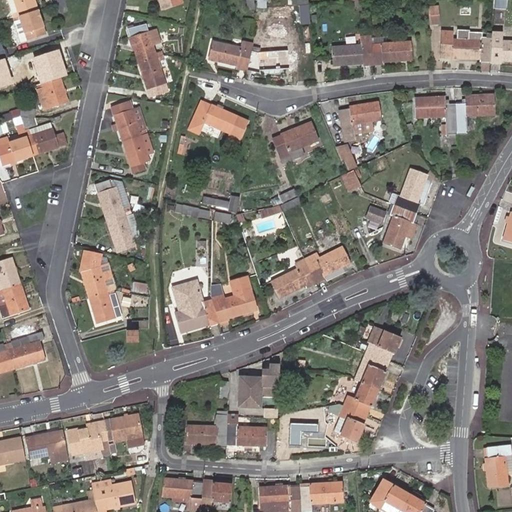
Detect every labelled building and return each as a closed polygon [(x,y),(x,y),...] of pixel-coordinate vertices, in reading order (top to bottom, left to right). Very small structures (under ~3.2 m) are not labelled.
[(14,0),(7,0),(14,18),(20,16),(14,0)] [(14,0),(20,16),(38,10),(34,0),(14,0)] [(184,3),(183,0),(161,0),(165,9),(184,3)] [(254,11),(252,0),(244,0),(246,11),(254,11)] [(309,7),(302,7),(303,24),(310,24),(309,7)] [(439,8),(430,9),(431,25),(440,24),(439,8)] [(46,35),(38,10),(20,16),(14,18),(13,18),(21,43),(46,35)] [(159,58),(157,54),(154,45),(150,32),(146,23),(128,30),(140,64),(159,58)] [(150,32),(154,45),(161,42),(156,30),(150,32)] [(481,61),(491,62),(492,37),(484,37),(485,33),(472,32),(472,31),(460,30),(459,39),(453,38),(453,32),(444,32),(442,57),(481,59),(481,61)] [(492,37),(491,62),(501,63),(501,60),(511,60),(511,41),(502,41),(502,33),(493,32),(492,37)] [(372,46),(373,67),(384,66),(383,64),(413,62),(412,43),(382,44),(383,46),(372,46)] [(238,70),(247,72),(252,48),(243,46),(242,50),(213,44),(210,62),(237,69),(238,70)] [(259,48),(252,46),(252,48),(247,72),(257,75),(257,72),(286,74),(287,54),(258,52),(259,48)] [(364,67),(373,67),(372,46),(363,47),(363,46),(334,48),(335,67),(364,65),(364,67)] [(43,84),(61,78),(53,53),(34,59),(43,84)] [(160,61),(159,58),(140,64),(151,96),(163,91),(161,85),(167,82),(166,77),(160,61)] [(5,59),(0,60),(0,87),(13,84),(5,59)] [(166,60),(160,61),(166,77),(171,75),(166,60)] [(69,102),(61,78),(43,84),(44,89),(45,90),(51,108),(69,102)] [(45,110),(51,108),(45,90),(39,92),(45,110)] [(455,100),(455,133),(465,133),(465,115),(494,114),(494,96),(464,96),(465,100),(455,100)] [(441,133),(455,133),(455,100),(445,100),(444,97),(424,97),(425,99),(415,99),(415,118),(426,118),(426,116),(445,116),(445,124),(441,125),(441,133)] [(131,103),(142,135),(147,133),(146,129),(137,102),(131,103)] [(124,141),(142,135),(131,103),(112,109),(124,141)] [(202,103),(190,130),(199,134),(205,122),(231,134),(238,117),(212,105),(211,107),(202,103)] [(339,111),(343,137),(352,137),(352,126),(370,123),(372,131),(382,129),(381,122),(378,103),(349,108),(349,110),(339,111)] [(14,120),(21,118),(27,118),(36,119),(37,111),(22,109),(12,112),(14,120)] [(21,118),(24,126),(25,130),(38,126),(36,119),(27,118),(21,118)] [(29,130),(31,136),(53,129),(51,123),(29,130)] [(283,151),(299,145),(315,139),(309,123),(277,134),(277,136),(268,139),(275,159),(278,158),(285,155),(283,151)] [(29,130),(26,131),(34,155),(59,147),(55,135),(53,129),(31,136),(29,130)] [(4,146),(0,147),(0,153),(3,165),(34,155),(26,131),(22,132),(24,138),(10,143),(8,138),(2,139),(4,146)] [(63,132),(55,135),(59,147),(67,144),(63,132)] [(147,133),(142,135),(151,161),(157,159),(148,137),(147,133)] [(151,161),(142,135),(124,141),(135,174),(147,170),(144,163),(151,161)] [(344,143),(334,146),(340,160),(342,159),(345,169),(352,166),(344,143)] [(303,157),(299,145),(283,151),(285,155),(278,158),(280,165),(303,157)] [(392,205),(416,214),(420,205),(417,204),(428,175),(411,169),(400,197),(395,196),(392,205)] [(352,170),(344,174),(350,188),(358,183),(352,170)] [(126,215),(117,188),(114,190),(111,182),(96,187),(108,221),(126,215)] [(123,186),(117,188),(126,215),(132,213),(130,209),(123,186)] [(281,202),(295,196),(292,190),(278,197),(281,202)] [(226,211),(235,213),(238,199),(230,197),(228,204),(202,198),(201,204),(227,210),(226,211)] [(299,205),(296,198),(279,206),(282,213),(299,205)] [(413,224),(416,214),(392,205),(389,214),(393,216),(383,244),(400,251),(410,222),(413,224)] [(197,210),(183,207),(181,216),(195,219),(197,210)] [(274,216),(274,214),(272,209),(260,212),(262,220),(274,216)] [(511,209),(511,212),(509,212),(503,239),(511,240),(511,209)] [(385,215),(371,210),(368,217),(382,222),(385,215)] [(132,213),(126,215),(132,234),(139,232),(133,217),(132,213)] [(242,213),(236,215),(241,229),(247,227),(242,213)] [(229,217),(214,214),(213,223),(228,225),(229,217)] [(126,215),(108,221),(118,253),(130,249),(128,241),(134,239),(132,234),(126,215)] [(307,267),(316,284),(324,280),(324,278),(350,265),(342,248),(315,262),(316,263),(307,267)] [(81,273),(90,299),(107,293),(112,291),(116,291),(107,265),(100,267),(98,259),(84,256),(81,273)] [(21,285),(13,260),(0,264),(0,282),(1,287),(0,287),(0,291),(3,291),(21,285)] [(307,289),(316,284),(307,267),(304,261),(296,265),(299,270),(271,284),(280,301),(306,287),(307,289)] [(113,262),(107,265),(116,291),(123,288),(113,262)] [(221,295),(211,298),(212,301),(213,305),(219,324),(228,322),(227,319),(256,311),(251,294),(247,278),(230,283),(234,298),(223,301),(221,295)] [(132,283),(131,293),(144,295),(146,286),(132,283)] [(196,283),(173,289),(180,314),(175,316),(180,332),(208,324),(209,327),(219,324),(213,305),(212,301),(202,304),(196,283)] [(29,310),(21,285),(3,291),(4,295),(7,305),(0,307),(0,308),(3,318),(29,310)] [(107,293),(90,299),(99,324),(121,316),(114,295),(112,291),(107,293)] [(114,295),(121,316),(128,314),(121,292),(114,295)] [(151,321),(137,321),(137,329),(151,328),(151,321)] [(373,342),(368,353),(388,362),(393,350),(395,350),(400,338),(378,328),(372,341),(373,342)] [(137,332),(126,332),(126,343),(137,342),(137,332)] [(29,347),(10,352),(15,370),(46,361),(40,343),(45,342),(42,333),(27,338),(29,347)] [(9,346),(10,352),(29,347),(27,338),(8,344),(9,346)] [(0,355),(10,352),(9,346),(8,344),(0,345),(0,355)] [(0,374),(15,370),(10,352),(0,355),(0,374)] [(363,383),(378,389),(386,370),(385,370),(388,362),(368,353),(365,362),(371,365),(363,383)] [(278,396),(279,367),(271,367),(271,372),(261,372),(261,381),(240,380),(239,405),(261,406),(261,396),(278,396)] [(371,406),(378,389),(363,383),(355,400),(350,398),(346,407),(366,415),(369,405),(371,406)] [(293,399),(282,402),(283,409),(295,407),(293,399)] [(362,425),(366,415),(346,407),(344,406),(332,408),(331,413),(347,420),(342,435),(357,442),(363,425),(362,425)] [(217,447),(226,447),(227,425),(227,412),(219,412),(218,427),(188,426),(187,444),(217,446),(217,447)] [(227,425),(226,447),(237,448),(237,446),(266,447),(267,428),(238,427),(238,412),(227,412),(227,425)] [(109,428),(113,447),(113,449),(142,443),(137,417),(108,424),(109,428)] [(104,429),(103,424),(95,426),(96,431),(86,433),(68,436),(72,458),(101,452),(103,464),(110,463),(108,448),(107,443),(104,429)] [(301,446),(301,433),(317,434),(318,427),(291,426),(291,433),(290,446),(301,446)] [(107,443),(108,448),(113,447),(109,428),(104,429),(107,443)] [(66,454),(62,435),(47,438),(46,435),(32,438),(25,439),(30,462),(37,460),(47,458),(66,454)] [(0,467),(24,463),(20,441),(0,444),(0,467)] [(505,456),(510,456),(509,446),(487,447),(488,457),(487,457),(489,485),(507,484),(506,470),(505,456)] [(49,468),(67,464),(66,454),(47,458),(49,468)] [(403,505),(412,489),(396,479),(395,481),(387,476),(375,498),(384,503),(387,496),(403,505)] [(195,511),(201,511),(204,483),(194,482),(194,481),(163,479),(162,498),(192,500),(191,511),(195,511)] [(214,484),(204,483),(201,511),(212,511),(213,501),(230,502),(232,484),(214,483),(214,484)] [(109,484),(90,488),(91,492),(91,494),(93,503),(94,510),(94,511),(103,511),(132,506),(128,485),(110,488),(109,484)] [(310,491),(300,492),(301,511),(311,511),(311,508),(329,507),(344,506),(342,487),(310,489),(310,491)] [(430,498),(412,489),(403,505),(416,511),(437,511),(435,510),(439,504),(429,499),(430,498)] [(301,511),(300,492),(290,492),(290,490),(261,492),(262,511),(270,510),(291,509),(292,511),(301,511)] [(93,503),(91,494),(85,495),(87,504),(52,511),(51,511),(94,511),(94,510),(93,503)] [(400,511),(403,505),(387,496),(384,503),(400,511)]
